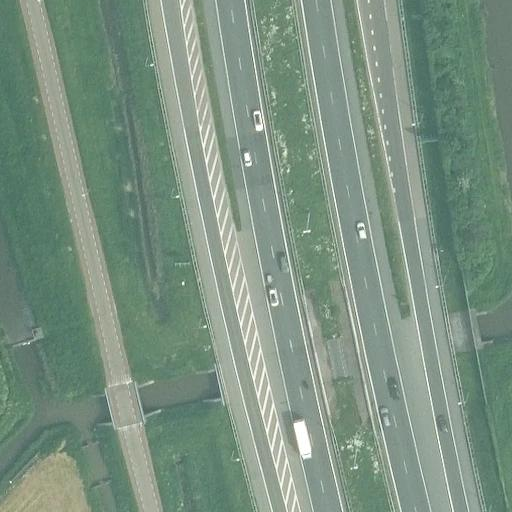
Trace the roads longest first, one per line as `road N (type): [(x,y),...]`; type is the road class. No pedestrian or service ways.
road 1 (tertiary): [(150,511),(31,0)]
road 2 (motorway): [(169,0),(240,360),(282,511)]
road 3 (motorway): [(418,511),(375,332),(315,0)]
road 4 (motorway): [(232,0),(290,349),(329,511)]
road 5 (motorway): [(461,511),(421,317),(376,0)]
